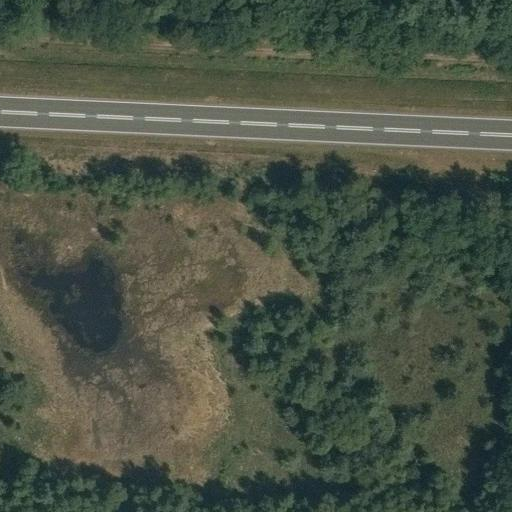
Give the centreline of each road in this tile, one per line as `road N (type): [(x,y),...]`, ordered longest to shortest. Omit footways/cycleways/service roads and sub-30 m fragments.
road 1 (trunk): [(511,136),(0,112)]
road 2 (track): [(511,55),(0,33)]
